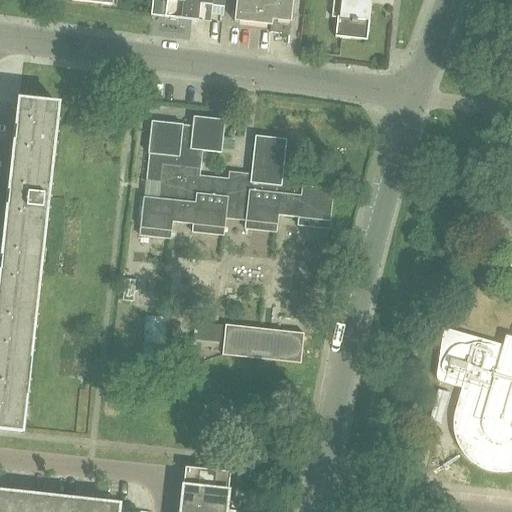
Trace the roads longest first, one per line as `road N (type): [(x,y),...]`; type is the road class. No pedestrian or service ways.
road 1 (residential): [(416,99),(0,41)]
road 2 (residential): [(324,499),(371,266),(416,99)]
road 3 (residential): [(163,511),(165,493),(154,480),(0,463)]
